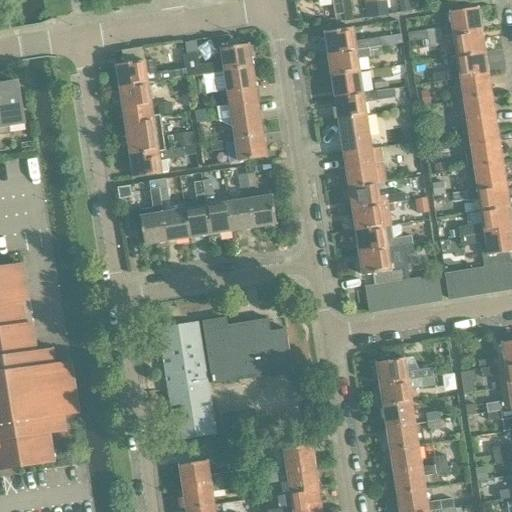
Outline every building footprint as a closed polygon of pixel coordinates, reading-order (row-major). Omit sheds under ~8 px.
[(341,0),(332,0),(333,3),(335,16),(343,15),(342,2),(341,0)] [(341,0),(342,2),(343,15),(345,22),(353,21),(352,13),(350,1),(349,0),(341,0)] [(452,28),(428,32),(429,40),(442,38),(454,36),(482,32),(478,9),(450,14),(452,28)] [(354,29),(325,33),(328,56),(357,52),(369,50),(382,48),(381,39),(368,41),(356,43),(354,29)] [(482,32),(454,36),(457,58),(485,53),(482,32)] [(442,38),(429,40),(430,49),(443,47),(442,38)] [(187,79),(225,73),(253,68),(250,46),(222,50),(223,62),(200,66),(198,54),(184,56),(187,79)] [(357,52),(328,56),(332,77),(360,73),(358,59),(383,56),(382,48),(369,50),(357,52)] [(447,73),(434,75),(436,84),(448,81),(460,80),(489,75),(485,53),(457,58),(459,71),(447,73)] [(145,62),(117,67),(120,89),(149,85),(173,80),(172,72),(159,74),(156,74),(152,70),(151,61),(145,62)] [(225,73),(230,106),(259,102),(253,68),(225,73)] [(360,73),(332,77),(335,99),(364,95),(360,73)] [(489,75),(460,80),(464,101),(492,97),(489,75)] [(387,83),(374,85),(376,93),(389,91),(387,83)] [(19,84),(0,86),(0,136),(10,135),(9,126),(25,124),(19,84)] [(149,85),(120,89),(125,123),(154,119),(153,111),(149,85)] [(183,85),(168,87),(170,99),(185,97),(183,85)] [(364,95),(335,99),(339,121),(367,117),(365,103),(395,99),(394,90),(389,91),(376,93),(364,95)] [(492,97),(464,101),(469,135),(497,131),(492,97)] [(233,127),(235,140),(264,136),(259,102),(230,106),(218,108),(219,121),(233,127)] [(171,103),(158,105),(160,118),(173,116),(171,103)] [(367,117),(339,121),(344,155),(372,150),(367,117)] [(154,119),(125,123),(131,157),(159,152),(165,151),(161,125),(160,118),(154,119)] [(497,131),(469,135),(474,169),(502,164),(497,131)] [(264,136),(235,140),(239,163),(267,158),(264,136)] [(211,144),(212,153),(225,151),(223,142),(211,144)] [(159,152),(131,157),(134,179),(163,175),(169,174),(167,165),(171,159),(185,157),(184,148),(165,151),(159,152)] [(372,150),(344,155),(349,189),(378,184),(386,183),(380,149),(372,150)] [(474,169),(465,170),(468,192),(478,191),(506,186),(502,164),(474,169)] [(255,174),(247,176),(249,188),(257,187),(255,174)] [(249,188),(247,176),(238,177),(240,190),(249,188)] [(149,182),(151,191),(154,210),(140,212),(145,246),(168,243),(163,214),(164,214),(162,202),(161,202),(159,190),(168,188),(166,179),(149,182)] [(212,181),(203,182),(205,195),(211,236),(220,234),(221,237),(232,236),(231,233),(233,232),(229,204),(227,197),(214,199),(212,181)] [(184,204),(185,211),(190,239),(211,236),(205,195),(203,182),(195,184),(197,202),(184,204)] [(378,184),(349,189),(353,210),(381,206),(388,205),(394,204),(397,203),(406,202),(405,194),(380,198),(378,184)] [(466,193),(453,195),(454,203),(467,201),(467,202),(479,200),(481,212),(509,208),(506,186),(478,191),(468,192),(466,193)] [(161,202),(162,202),(170,201),(168,188),(159,190),(161,202)] [(273,197),(250,200),(255,229),(277,225),(273,197)] [(250,200),(229,204),(233,232),(255,229),(250,200)] [(381,206),(353,210),(356,232),(385,228),(391,227),(389,213),(395,212),(395,209),(394,204),(388,205),(381,206)] [(471,228),(458,230),(460,238),(484,234),(511,229),(511,225),(509,208),(481,212),(483,225),(471,227),(471,228)] [(185,211),(164,214),(163,214),(168,243),(190,239),(185,211)] [(385,228),(356,232),(359,254),(388,250),(413,246),(411,237),(393,240),(391,227),(385,228)] [(511,229),(484,234),(460,238),(461,247),(480,244),(482,258),(484,270),(493,268),(505,266),(510,265),(509,253),(511,252),(511,229)] [(388,250),(359,254),(363,276),(373,275),(375,286),(378,286),(390,284),(401,282),(410,281),(406,255),(415,254),(414,245),(413,246),(388,250)] [(505,266),(493,268),(497,292),(509,290),(505,266)] [(0,470),(55,462),(50,433),(66,431),(64,415),(80,413),(72,365),(56,367),(54,352),(38,354),(33,326),(24,327),(20,301),(29,299),(24,267),(0,270),(0,470)] [(484,270),(481,270),(485,294),(497,292),(493,268),(484,270)] [(481,270),(469,272),(473,296),(485,294),(481,270)] [(469,272),(458,274),(461,298),(473,296),(469,272)] [(458,274),(445,276),(448,300),(461,298),(458,274)] [(438,277),(425,279),(429,303),(442,301),(438,277)] [(425,279),(413,280),(417,305),(429,303),(425,279)] [(410,281),(401,282),(405,307),(417,305),(413,280),(410,281)] [(401,282),(390,284),(393,309),(405,307),(401,282)] [(390,284),(378,286),(381,311),(393,309),(390,284)] [(375,286),(365,288),(368,313),(381,311),(378,286),(375,286)] [(212,382),(213,385),(293,373),(284,317),(228,326),(227,318),(203,322),(203,325),(200,326),(199,323),(197,323),(198,328),(161,334),(160,329),(158,329),(175,442),(177,442),(176,437),(214,431),(215,436),(217,436),(208,382),(212,382)] [(511,342),(502,344),(505,367),(511,365),(511,342)] [(384,363),(377,364),(380,386),(408,382),(420,380),(433,378),(433,377),(432,369),(419,372),(413,358),(404,360),(384,363)] [(492,360),(479,362),(480,371),(493,369),(492,360)] [(493,369),(480,371),(481,379),(499,376),(501,389),(511,387),(511,365),(505,367),(493,369)] [(408,382),(380,386),(383,408),(412,404),(410,390),(434,386),(433,378),(420,380),(408,382)] [(503,402),(487,405),(488,414),(511,410),(511,387),(501,389),(503,402)] [(412,404),(383,408),(387,430),(415,425),(412,404)] [(511,410),(488,414),(487,414),(488,422),(502,420),(511,418),(511,410)] [(426,415),(427,423),(440,421),(439,413),(426,415)] [(440,421),(427,423),(428,432),(441,430),(440,421)] [(415,425),(387,430),(390,452),(419,447),(415,425)] [(511,446),(492,449),(494,457),(511,454),(511,432),(509,433),(511,446)] [(303,437),(283,440),(285,451),(284,451),(287,473),(316,469),(312,446),(305,447),(303,437)] [(419,447),(390,452),(394,473),(422,469),(419,447)] [(511,454),(494,457),(495,465),(511,462),(511,454)] [(445,456),(433,458),(434,467),(447,465),(445,456)] [(208,463),(179,467),(183,489),(211,485),(236,481),(235,472),(210,477),(208,463)] [(422,469),(394,473),(397,495),(425,490),(423,477),(435,475),(448,473),(447,465),(434,467),(422,469)] [(274,467),(261,469),(263,477),(275,475),(274,467)] [(275,475),(263,477),(264,486),(289,481),(291,495),(319,490),(316,469),(287,473),(275,475)] [(184,499),(182,499),(184,510),(186,509),(186,511),(215,507),(212,493),(237,489),(236,481),(211,485),(183,489),(184,499)] [(287,509),(270,511),(322,511),(319,490),(291,495),(285,496),(287,509)] [(425,490),(397,495),(399,511),(429,511),(441,510),(454,508),(452,500),(439,502),(427,504),(425,490)] [(511,490),(499,492),(501,501),(511,498),(511,490)]
